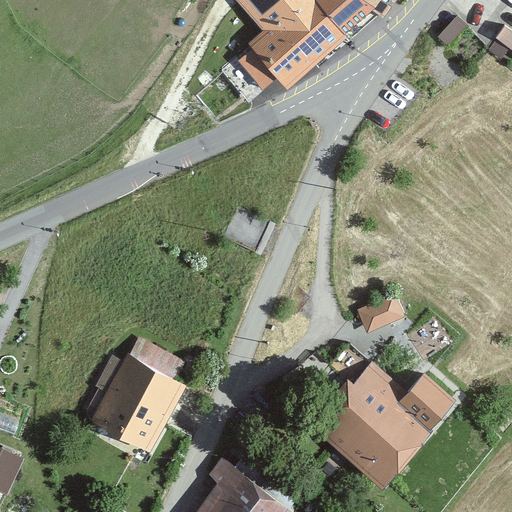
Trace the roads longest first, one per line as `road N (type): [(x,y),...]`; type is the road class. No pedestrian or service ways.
road 1 (unclassified): [(175,511),(344,123),(345,86)]
road 2 (tertiary): [(345,86),(0,240)]
road 3 (tertiary): [(430,0),(345,86)]
